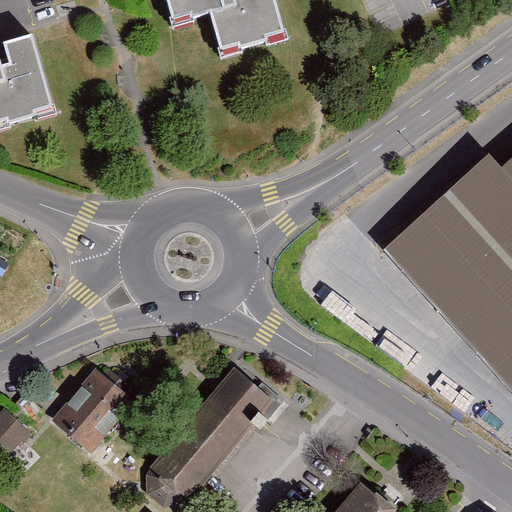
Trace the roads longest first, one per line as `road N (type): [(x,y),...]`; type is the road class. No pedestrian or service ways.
road 1 (unclassified): [(228,303),(511,487)]
road 2 (tertiary): [(511,51),(356,164)]
road 3 (residential): [(0,185),(133,238)]
road 4 (tertiary): [(356,164),(225,209)]
road 5 (tertiary): [(250,251),(356,164)]
road 6 (tertiary): [(131,252),(42,345)]
road 7 (tertiary): [(42,345),(157,307)]
